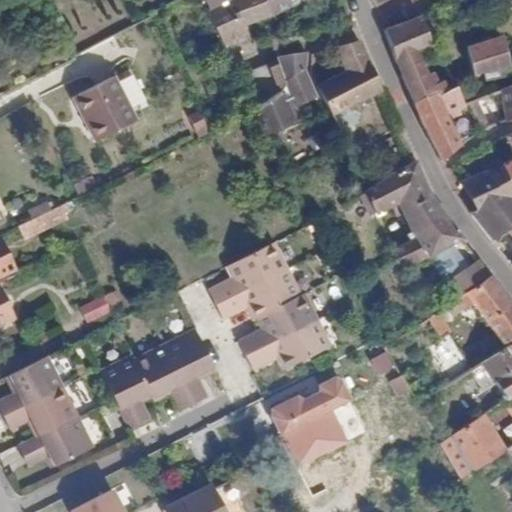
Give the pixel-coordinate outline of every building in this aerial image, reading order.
[(35,0),(53,38),(66,32),(49,0),(35,0)] [(272,15),(304,0),(225,0),(209,9),(223,40),(255,26),(252,20),(272,15)] [(419,9),(422,15),(423,16),(432,13),(431,11),(428,4),(419,9)] [(419,16),(384,31),(388,45),(400,75),(416,113),(448,98),(455,96),(453,89),(446,93),(441,82),(436,84),(432,74),(426,77),(417,55),(429,49),(419,16)] [(315,38),(334,33),(332,25),(313,30),(315,38)] [(223,40),(237,73),(268,60),(255,26),(223,40)] [(478,72),(506,64),(502,36),(464,40),(465,50),(468,75),(478,72)] [(439,62),(454,55),(450,40),(429,49),(432,59),(439,62)] [(381,92),(359,42),(335,48),(346,72),(318,88),(325,102),(343,134),(353,128),(346,116),(343,118),(339,112),(381,92)] [(264,133),(266,137),(302,120),(298,109),(317,99),(305,77),(305,53),(279,55),(287,89),(282,94),(253,110),(264,133)] [(268,60),(237,73),(253,110),(282,94),(268,60)] [(506,64),(478,72),(479,79),(508,73),(506,64)] [(75,93),(97,138),(137,119),(116,74),(75,93)] [(511,122),(511,83),(499,92),(511,122)] [(448,98),(416,113),(440,163),(448,156),(460,147),(448,122),(461,122),(458,116),(462,111),(455,96),(448,98)] [(478,108),(471,111),(482,134),(490,129),(478,108)] [(209,111),(193,120),(203,136),(218,128),(209,111)] [(511,136),(505,139),(511,153),(511,161),(490,170),(498,186),(511,181),(511,183),(511,136)] [(403,215),(430,198),(415,168),(410,164),(363,192),(362,193),(374,210),(392,199),(403,215)] [(284,171),(287,177),(293,173),(289,167),(284,171)] [(461,183),(478,210),(511,198),(511,183),(511,181),(498,186),(490,170),(464,181),(461,183)] [(430,198),(403,215),(409,225),(437,207),(430,198)] [(469,214),(492,241),(511,227),(511,198),(478,210),(469,214)] [(67,220),(64,213),(61,207),(34,221),(41,234),(67,220)] [(431,253),(460,237),(437,207),(409,225),(411,228),(416,234),(427,255),(431,253)] [(34,221),(20,228),(27,241),(41,234),(34,221)] [(405,232),(409,238),(416,234),(411,228),(405,232)] [(384,253),(390,263),(394,270),(415,262),(427,255),(416,234),(409,238),(398,245),(384,253)] [(447,281),(457,297),(489,276),(479,262),(460,237),(431,253),(451,279),(447,281)] [(214,305),(288,267),(275,241),(235,262),(241,275),(235,278),(207,291),(214,305)] [(0,279),(14,272),(0,243),(0,279)] [(228,265),(235,278),(241,275),(235,262),(228,265)] [(222,320),(249,307),(254,304),(261,314),(266,312),(302,294),(288,267),(214,305),(222,320)] [(470,301),(503,346),(511,340),(511,306),(497,287),(489,276),(457,297),(445,305),(451,314),(470,301)] [(84,314),(117,297),(113,290),(81,306),(84,314)] [(273,326),(266,329),(240,343),(246,355),(319,319),(305,292),(302,294),(266,312),(273,326)] [(0,329),(14,322),(0,294),(0,329)] [(117,297),(84,314),(87,321),(120,304),(117,297)] [(249,307),(255,317),(259,315),(261,314),(254,304),(249,307)] [(259,315),(266,329),(273,326),(266,312),(261,314),(259,315)] [(333,346),(319,319),(246,355),(254,370),(279,357),(285,354),(291,367),(333,346)] [(163,346),(184,386),(198,379),(196,376),(212,369),(193,331),(163,346)] [(417,349),(439,386),(455,376),(466,369),(443,333),(417,349)] [(380,347),(386,343),(382,335),(375,339),(380,347)] [(511,340),(503,346),(466,369),(455,376),(469,399),(493,385),(505,400),(511,395),(511,340)] [(133,361),(149,393),(151,398),(169,389),(171,393),(184,386),(163,346),(133,361)] [(382,378),(399,373),(392,353),(375,358),(382,378)] [(286,370),(291,367),(285,354),(279,357),(286,370)] [(0,402),(5,413),(60,386),(46,356),(10,374),(19,391),(13,394),(0,400),(0,402)] [(100,372),(112,396),(123,417),(136,410),(132,401),(149,393),(133,361),(131,357),(100,372)] [(19,391),(10,374),(5,377),(13,394),(19,391)] [(387,382),(395,397),(406,392),(401,382),(397,376),(387,382)] [(184,386),(192,404),(206,397),(198,379),(184,386)] [(269,419),(279,438),(347,402),(338,383),(331,379),(316,387),(316,393),(321,404),(305,412),(300,401),(294,398),(269,411),(269,419)] [(75,415),(60,386),(5,413),(12,427),(26,420),(31,417),(39,433),(75,415)] [(180,410),(192,404),(184,386),(171,393),(180,410)] [(132,401),(136,410),(143,407),(141,403),(151,398),(149,393),(132,401)] [(136,410),(142,421),(149,417),(143,407),(136,410)] [(142,421),(136,410),(123,417),(128,428),(142,421)] [(502,451),(504,450),(487,418),(492,415),(489,410),(437,444),(457,478),(502,451)] [(85,435),(75,415),(39,433),(34,436),(20,443),(26,456),(45,447),(48,454),(85,435)] [(26,420),(34,436),(39,433),(31,417),(26,420)] [(90,446),(85,435),(48,454),(54,464),(90,446)] [(511,444),(504,450),(502,451),(511,466),(511,444)] [(43,456),(48,454),(45,447),(26,456),(30,463),(43,456)] [(49,467),(54,464),(48,454),(43,456),(49,467)] [(180,502),(185,511),(249,511),(258,508),(241,475),(225,483),(223,480),(180,502)] [(75,511),(135,511),(121,484),(74,509),(75,511)]
